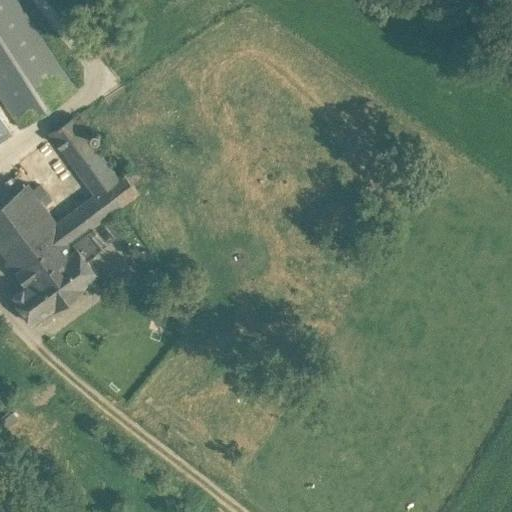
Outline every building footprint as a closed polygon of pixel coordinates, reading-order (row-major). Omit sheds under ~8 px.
[(17,0),(0,0),(0,90),(7,101),(21,124),(75,89),(17,0)] [(0,137),(11,130),(0,113),(0,105),(7,101),(0,90),(0,137)] [(119,176),(74,115),(50,131),(95,193),(119,176)] [(95,193),(57,221),(66,234),(71,241),(139,191),(125,172),(119,176),(95,193)] [(28,182),(0,203),(0,247),(17,270),(66,234),(57,221),(28,182)] [(66,234),(17,270),(27,284),(12,295),(32,323),(54,307),(56,309),(85,287),(83,285),(99,273),(77,246),(75,247),(71,241),(66,234)]
